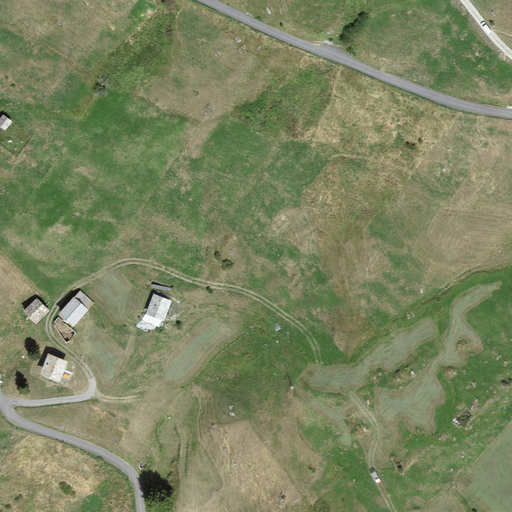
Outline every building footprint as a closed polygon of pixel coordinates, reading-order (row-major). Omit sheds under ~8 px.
[(4,116),(0,120),(0,125),(5,129),(11,121),(4,116)] [(93,303),(80,292),(61,314),(73,325),(81,316),(82,315),(93,303)] [(170,301),(154,295),(147,313),(155,316),(163,319),(170,301)] [(48,311),(37,300),(25,312),(29,317),(35,323),(48,311)] [(66,362),(50,355),(42,374),(59,381),(62,371),(66,362)]
